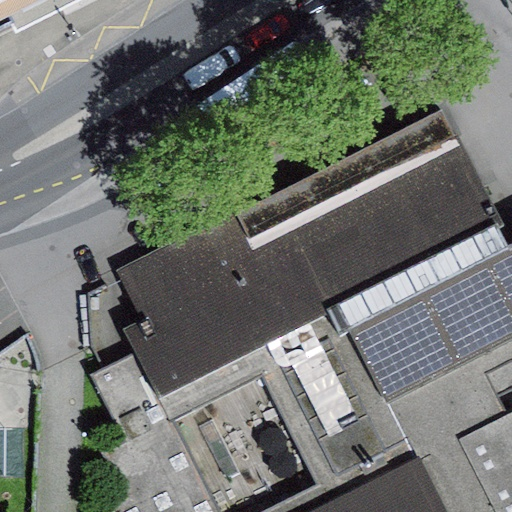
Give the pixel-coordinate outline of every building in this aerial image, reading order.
[(0,0),(0,34),(13,27),(17,35),(85,0),(0,0)] [(290,98),(236,129),(247,147),(301,116),(290,98)] [(511,216),(492,227),(438,119),(122,275),(153,339),(139,346),(142,359),(164,401),(344,310),(389,400),(511,338),(511,216)] [(164,401),(142,359),(104,378),(143,456),(122,467),(144,511),(511,511),(511,413),(460,440),(456,435),(506,410),(486,369),(511,356),(511,338),(389,400),(344,310),(164,401)] [(26,429),(0,428),(0,477),(27,477),(26,429)]
